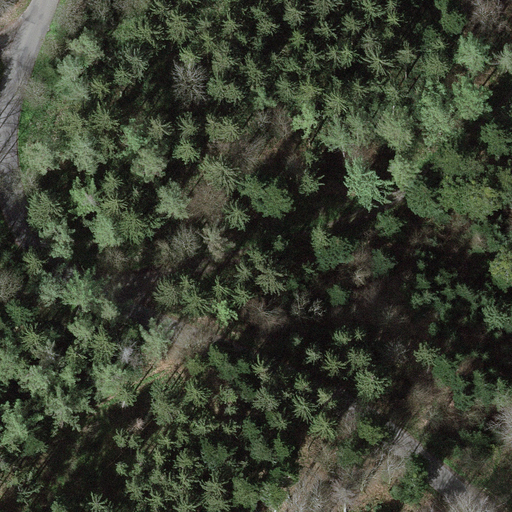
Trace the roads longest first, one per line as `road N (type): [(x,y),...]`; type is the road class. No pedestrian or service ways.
road 1 (unclassified): [(477,511),(367,408),(102,295),(33,241),(15,210),(1,143),(46,0)]
road 2 (track): [(102,295),(322,227),(381,199),(430,168),(511,93)]
